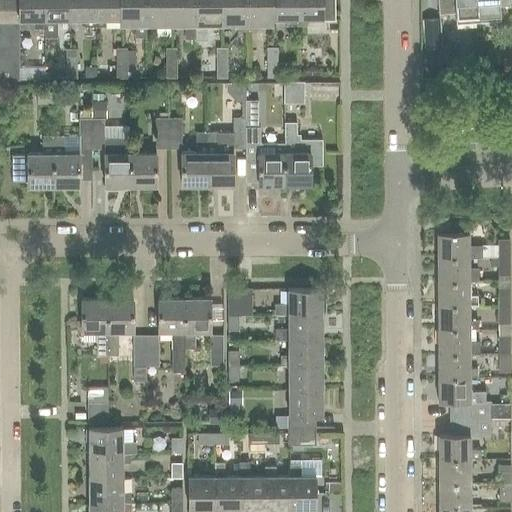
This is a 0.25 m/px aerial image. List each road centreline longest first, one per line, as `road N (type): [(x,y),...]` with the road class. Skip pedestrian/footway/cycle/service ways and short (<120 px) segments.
road 1 (residential): [(398,240),(9,243)]
road 2 (residential): [(398,511),(398,240)]
road 3 (residential): [(11,511),(9,243)]
road 4 (residential): [(398,189),(397,0)]
